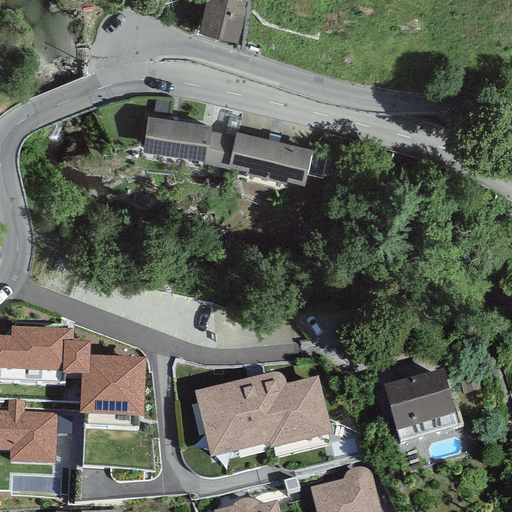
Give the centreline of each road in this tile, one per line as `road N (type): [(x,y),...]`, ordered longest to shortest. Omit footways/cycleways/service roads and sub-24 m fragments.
road 1 (residential): [(511,94),(468,102),(348,95),(149,36),(129,36),(128,78)]
road 2 (residential): [(128,78),(214,85),(459,150),(511,183)]
road 3 (residential): [(0,148),(22,119),(128,78)]
road 4 (residential): [(0,293),(17,249),(0,160)]
